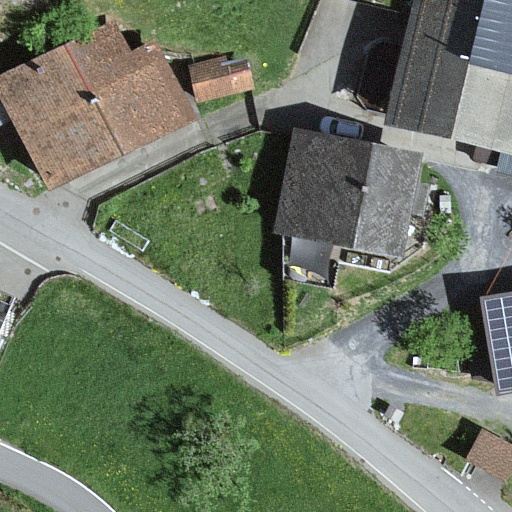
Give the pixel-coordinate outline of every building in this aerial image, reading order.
[(335,0),(409,18),(413,0),(335,0)] [(511,0),(413,0),(409,18),(379,132),(511,160),(511,0)] [(114,28),(56,56),(111,168),(195,127),(156,46),(129,59),(114,28)] [(244,55),(188,68),(197,105),(253,92),(244,55)] [(111,168),(56,56),(0,82),(0,107),(8,124),(46,200),(111,168)] [(0,128),(8,124),(0,107),(0,128)] [(419,161),(293,136),(273,238),(398,262),(407,216),(423,219),(429,188),(415,185),(419,161)] [(0,329),(13,299),(0,293),(0,329)] [(511,296),(478,301),(484,337),(462,340),(469,387),(495,383),(497,395),(511,392),(511,296)] [(511,450),(480,433),(463,463),(500,484),(511,461),(511,450)]
